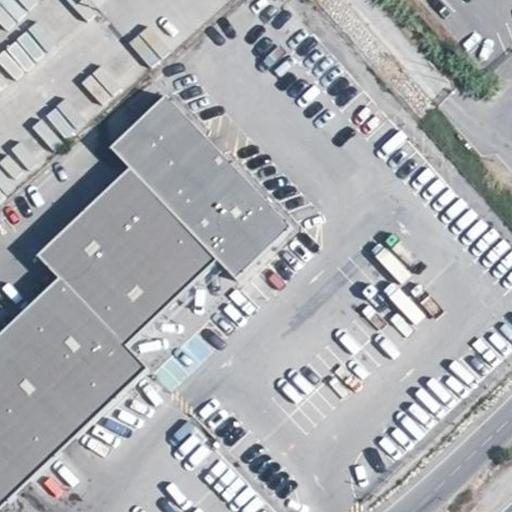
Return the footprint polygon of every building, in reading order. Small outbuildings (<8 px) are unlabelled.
[(124,0),(89,0),(105,17),(124,0)] [(264,23),(281,50),(309,33),(292,5),(264,23)] [(128,44),(97,73),(120,98),(152,69),(128,44)] [(82,77),(105,57),(95,47),(73,67),(82,77)] [(295,230),(169,100),(113,153),(132,173),(41,261),(62,283),(0,343),(0,511),(5,511),(150,374),(129,352),(219,265),(238,284),(295,230)] [(57,149),(68,141),(48,114),(37,122),(57,149)] [(0,155),(0,197),(4,201),(38,168),(12,143),(0,155)]
